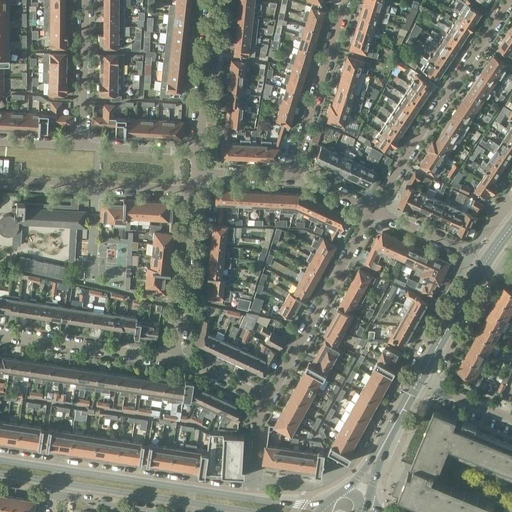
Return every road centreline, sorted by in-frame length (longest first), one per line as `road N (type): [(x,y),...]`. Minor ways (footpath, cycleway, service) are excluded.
road 1 (secondary): [(326,505),(0,461)]
road 2 (residential): [(375,208),(507,0)]
road 3 (residential): [(265,404),(375,208)]
road 4 (secondary): [(58,483),(251,511)]
road 5 (residential): [(0,184),(192,194)]
road 6 (residential): [(293,175),(346,0)]
road 7 (residential): [(179,361),(0,334)]
road 8 (residential): [(179,361),(192,194)]
road 9 (residential): [(196,154),(213,0)]
road 10 (residential): [(83,145),(81,0)]
road 11 (primary): [(419,384),(486,261)]
road 12 (residential): [(486,261),(375,208)]
